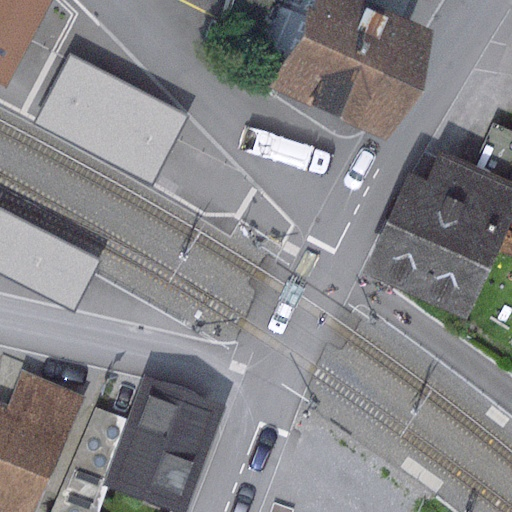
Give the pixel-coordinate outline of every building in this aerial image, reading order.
[(0,0),(0,84),(3,86),(46,0),(0,0)] [(403,21),(355,0),(268,0),(235,77),(355,130),(403,21)] [(151,188),(187,116),(68,55),(32,125),(151,188)] [(418,180),(400,172),(354,272),(457,320),(511,201),(511,186),(504,183),(511,165),(511,158),(486,146),(476,168),(433,148),(418,180)] [(96,262),(0,212),(0,269),(73,307),(96,262)] [(6,406),(0,404),(0,511),(34,511),(81,397),(20,372),(6,406)] [(182,511),(220,408),(148,382),(114,476),(110,489),(109,491),(167,511),(182,511)] [(125,423),(92,406),(48,511),(96,511),(104,488),(110,489),(114,476),(109,473),(125,423)]
